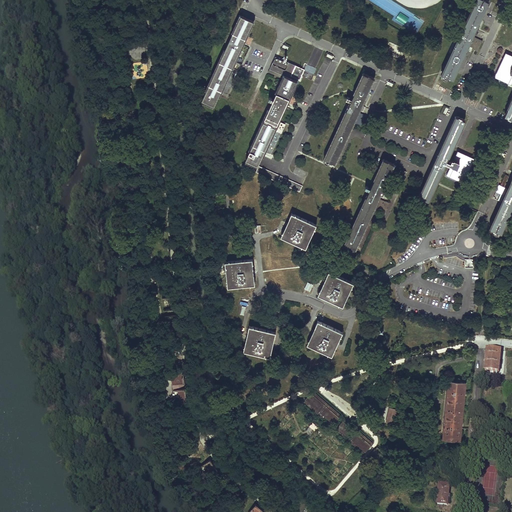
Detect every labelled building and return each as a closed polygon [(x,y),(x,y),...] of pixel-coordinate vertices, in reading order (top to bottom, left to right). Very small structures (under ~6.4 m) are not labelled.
[(485,0),(475,0),(453,49),(464,54),(468,46),(472,48),(472,49),(477,51),(482,41),(474,38),(472,37),(475,29),(488,1),(485,0)] [(214,103),(252,21),(241,16),(227,47),(223,45),(219,54),(223,56),(203,98),(214,103)] [(453,49),(441,74),(452,79),(464,54),(453,49)] [(511,56),(506,53),(494,77),(511,85),(511,83),(511,56)] [(258,165),(297,81),(290,78),(295,67),(275,57),(268,72),(283,79),(246,160),(258,165)] [(304,69),(313,73),(316,68),(307,64),(304,69)] [(252,69),(242,88),(250,91),(259,72),(252,69)] [(364,73),(324,158),(326,159),(331,161),(335,163),(354,123),(365,128),(368,123),(367,123),(369,118),(366,116),(358,113),(359,110),(361,106),(363,102),(364,103),(366,99),(365,99),(374,78),(364,73)] [(303,86),(310,89),(313,82),(306,79),(303,86)] [(456,116),(418,196),(428,200),(445,163),(446,161),(465,120),(456,116)] [(451,166),(446,175),(451,178),(450,181),(456,183),(457,181),(463,183),(474,159),(457,151),(453,160),(451,166)] [(383,159),(344,244),(355,250),(373,209),(385,214),(388,208),(387,208),(389,203),(378,198),(379,196),(381,191),(383,188),(384,188),(385,184),(384,184),(394,164),(383,159)] [(271,172),(259,166),(256,172),(300,192),(303,186),(271,172)] [(507,175),(502,186),(509,189),(511,186),(507,184),(510,177),(507,175)] [(500,233),(511,207),(511,179),(511,180),(511,182),(511,186),(509,189),(502,186),(500,185),(497,193),(502,195),(499,201),(503,203),(491,228),(500,233)] [(281,237),(306,248),(316,225),(292,214),(281,237)] [(465,258),(465,267),(473,267),(473,259),(465,258)] [(228,287),(255,284),(252,259),(225,262),(228,287)] [(427,269),(433,266),(430,260),(424,263),(427,269)] [(328,272),(318,295),(343,306),(353,283),(328,272)] [(175,310),(174,297),(163,299),(164,311),(175,310)] [(178,329),(177,316),(166,317),(167,330),(178,329)] [(307,344),(332,355),(337,344),(342,332),(318,321),(307,344)] [(244,351),(270,356),(276,332),(249,326),(244,351)] [(499,372),(501,350),(486,349),(484,371),(499,372)] [(173,384),(184,382),(183,370),(171,371),(173,384)] [(460,439),(466,382),(449,380),(443,438),(460,439)] [(178,389),(180,403),(187,402),(185,389),(178,389)] [(311,393),(339,417),(340,414),(313,391),(311,393)] [(334,423),(339,417),(311,393),(305,399),(306,400),(333,423),(334,423)] [(331,425),(333,423),(306,400),(304,402),(331,425)] [(394,423),(397,409),(388,407),(385,421),(394,423)] [(371,444),(373,442),(345,419),(344,421),(371,444)] [(366,451),(371,445),(371,444),(344,421),(343,420),(338,427),(365,451),(366,451)] [(363,453),(365,451),(338,427),(336,430),(363,453)] [(376,449),(389,461),(391,458),(378,447),(376,449)] [(384,468),(390,461),(389,461),(376,449),(375,448),(370,455),(370,456),(383,467),(384,468)] [(381,470),(383,467),(370,456),(369,458),(381,470)] [(219,470),(211,459),(201,466),(202,467),(206,464),(213,473),(208,476),(209,477),(219,470)] [(395,465),(421,489),(423,486),(397,463),(395,465)] [(416,496),(422,489),(421,489),(395,465),(394,465),(388,471),(389,472),(415,495),(416,496)] [(414,497),(415,495),(389,472),(387,474),(414,497)] [(439,494),(448,495),(450,484),(440,483),(439,494)] [(447,504),(448,495),(439,494),(438,503),(447,504)]
